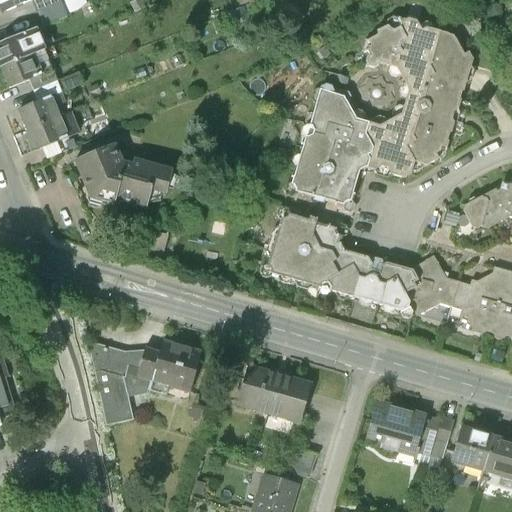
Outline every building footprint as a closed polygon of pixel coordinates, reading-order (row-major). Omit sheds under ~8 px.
[(0,0),(0,8),(2,14),(31,2),(35,0),(0,0)] [(35,0),(31,2),(36,13),(38,12),(60,4),(61,3),(59,0),(35,0)] [(82,0),(68,0),(61,3),(60,4),(65,16),(76,13),(85,6),(82,0)] [(60,4),(38,12),(44,27),(66,18),(65,16),(60,4)] [(379,128),(367,123),(364,134),(372,149),(370,154),(366,156),(369,160),(366,168),(374,170),(380,166),(388,167),(392,175),(403,178),(411,175),(411,172),(413,162),(405,147),(415,142),(412,136),(428,80),(427,78),(433,75),(428,66),(432,64),(440,33),(426,29),(421,32),(416,22),(408,20),(401,25),(397,19),(393,17),(388,21),(386,26),(377,32),(375,37),(365,41),(363,50),(367,56),(365,62),(368,66),(373,68),(379,65),(380,62),(397,68),(410,91),(401,115),(379,128)] [(35,31),(0,44),(0,68),(0,69),(43,51),(35,31)] [(453,37),(440,33),(432,64),(428,66),(433,75),(427,78),(428,80),(412,136),(415,142),(405,147),(413,162),(411,172),(415,173),(422,170),(424,165),(428,167),(445,157),(450,145),(447,141),(453,124),(451,122),(454,112),(457,110),(460,103),(458,100),(460,94),(463,92),(471,61),(467,54),(463,56),(453,37)] [(51,72),(43,51),(0,69),(9,89),(28,81),(51,72)] [(51,72),(28,81),(33,92),(56,83),(51,72)] [(77,74),(59,81),(64,93),(82,85),(77,74)] [(369,160),(366,156),(370,154),(372,149),(364,134),(367,123),(355,120),(342,98),(319,90),(309,126),(305,126),(302,128),(300,133),(302,136),(304,137),(290,184),(286,186),(284,192),(287,196),(292,197),(295,195),(296,192),(330,201),(343,204),(343,208),(345,212),(351,214),(354,212),(356,207),(353,202),(349,201),(358,171),(366,168),(369,160)] [(18,111),(26,131),(58,118),(54,108),(66,104),(62,94),(18,111)] [(62,129),(58,118),(26,131),(34,151),(37,150),(57,142),(78,134),(74,124),(62,129)] [(61,152),(57,142),(37,150),(41,159),(61,152)] [(114,145),(74,161),(88,197),(94,195),(102,197),(101,203),(114,206),(115,201),(146,209),(151,191),(164,195),(165,192),(167,192),(172,171),(134,160),(132,168),(122,165),(114,145)] [(464,207),(462,213),(465,218),(463,218),(462,218),(458,220),(457,224),(459,228),(463,229),(467,227),(467,225),(469,224),(470,229),(476,231),(479,229),(487,231),(508,219),(511,219),(511,183),(509,186),(505,185),(501,187),(499,191),(496,192),(495,190),(477,200),(472,199),(468,201),(467,205),(464,207)] [(409,309),(408,303),(404,295),(418,287),(410,272),(385,265),(382,268),(380,262),(374,260),(369,264),(367,260),(341,253),(343,248),(336,245),(339,238),(336,237),(335,232),(336,229),(328,227),(322,226),(296,218),(296,217),(288,215),(287,217),(283,220),(280,219),(266,267),(267,268),(270,271),(270,274),(318,288),(319,286),(323,284),(327,285),(329,289),(328,292),(400,313),(401,310),(405,308),(409,309)] [(146,249),(143,256),(160,262),(168,236),(152,232),(147,249),(146,249)] [(511,274),(493,270),(491,276),(476,284),(470,282),(469,288),(446,281),(447,275),(441,273),(437,266),(437,265),(425,261),(425,262),(410,271),(410,272),(418,287),(404,295),(408,303),(409,309),(412,314),(416,312),(424,315),(424,313),(432,309),(436,310),(438,306),(447,308),(447,307),(462,312),(460,317),(466,319),(474,334),(498,342),(505,338),(511,340),(511,274)] [(140,362),(135,379),(150,383),(147,393),(164,398),(167,388),(189,395),(200,355),(162,343),(158,355),(143,351),(140,362)] [(91,347),(88,350),(94,375),(105,429),(132,424),(126,398),(129,388),(147,393),(150,383),(135,379),(140,362),(130,359),(91,347)] [(9,380),(3,361),(0,362),(0,429),(3,428),(1,422),(17,417),(6,381),(9,380)] [(310,386),(248,367),(236,406),(299,424),(310,386)] [(423,420),(378,406),(368,439),(382,443),(380,450),(397,455),(399,449),(413,453),(423,420)] [(439,425),(423,420),(413,453),(416,454),(416,456),(419,456),(441,463),(452,425),(441,422),(439,425)] [(451,464),(481,473),(491,440),(460,431),(451,464)] [(511,445),(491,440),(481,473),(511,482),(511,445)] [(315,457),(290,449),(283,472),(308,480),(315,457)] [(413,453),(399,449),(397,455),(414,460),(416,456),(416,454),(413,453)] [(441,463),(419,456),(416,464),(439,471),(441,463)] [(263,476),(252,511),(288,511),(296,487),(263,476)]
